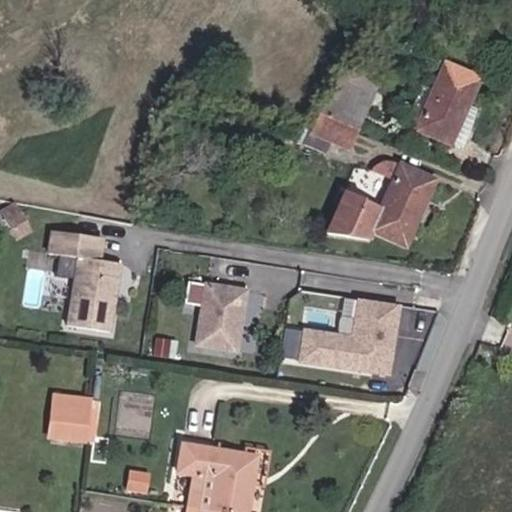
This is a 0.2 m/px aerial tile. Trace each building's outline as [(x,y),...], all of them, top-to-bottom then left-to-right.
[(468,106),(460,104),(471,76),(433,61),(414,109),(407,128),(461,148),(468,106)] [(356,129),(372,92),(340,80),(321,115),(356,129)] [(321,115),(311,136),(300,133),(294,146),(341,165),(356,129),(321,115)] [(374,157),(370,174),(387,180),(378,204),(341,192),(327,233),(367,239),(368,232),(404,246),(430,179),(374,157)] [(110,338),(119,270),(95,268),(98,246),(48,239),(46,262),(76,265),(67,333),(110,338)] [(188,305),(200,307),(204,284),(191,282),(188,305)] [(247,290),(204,284),(200,307),(195,346),(239,352),(247,290)] [(401,306),(359,301),(354,337),(305,330),(300,366),(391,378),(401,306)] [(94,400),(55,396),(54,409),(93,414),(94,400)] [(93,414),(90,435),(100,436),(104,401),(94,400),(93,414)] [(90,435),(93,414),(54,409),(50,442),(88,446),(90,435)] [(256,511),(264,454),(183,443),(180,474),(197,476),(217,478),(212,511),(256,511)] [(205,511),(212,511),(217,478),(197,476),(191,510),(205,511)]
